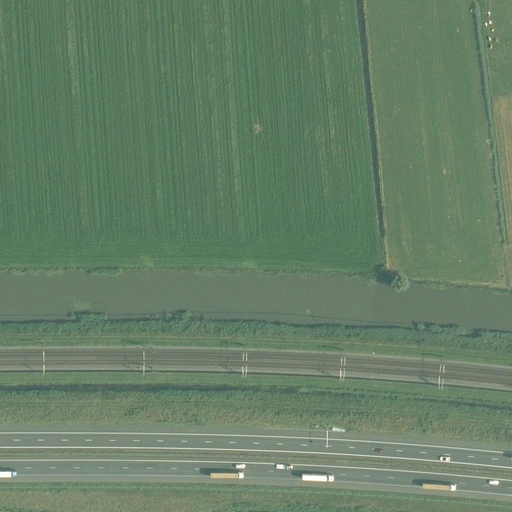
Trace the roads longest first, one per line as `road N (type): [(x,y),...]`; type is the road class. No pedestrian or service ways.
road 1 (motorway): [(511,461),(253,443),(0,441)]
road 2 (motorway): [(0,468),(251,470),(511,488)]
